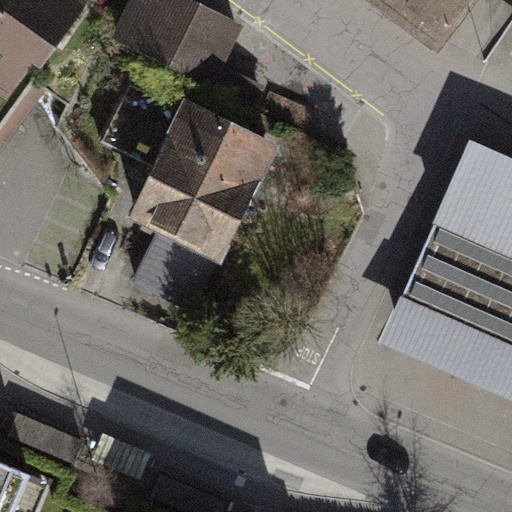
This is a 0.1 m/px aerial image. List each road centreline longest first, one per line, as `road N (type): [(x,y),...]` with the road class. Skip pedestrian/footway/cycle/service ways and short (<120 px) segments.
road 1 (residential): [(305,433),(430,163),(434,102),(390,60),(301,0)]
road 2 (tertiary): [(0,303),(305,433)]
road 3 (tertiary): [(305,433),(495,511)]
